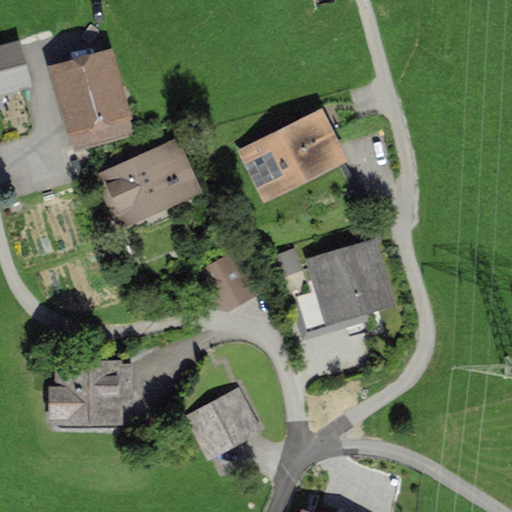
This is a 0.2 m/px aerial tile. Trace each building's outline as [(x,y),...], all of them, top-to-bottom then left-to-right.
[(0,90),(24,84),(14,47),(0,50),(0,90)] [(73,127),(79,147),(128,133),(123,113),(128,112),(112,56),(52,73),(68,128),(73,127)] [(268,191),(336,157),(317,119),(249,153),(268,191)] [(171,175),(184,170),(174,148),(104,180),(117,208),(123,206),(127,214),(178,191),(171,175)] [(362,243),(377,239),(373,223),(358,227),(362,243)] [(109,245),(114,258),(127,252),(121,240),(109,245)] [(320,291),(297,298),(307,332),(365,314),(362,302),(385,296),(371,248),(312,265),(320,291)] [(292,255),(273,262),(277,273),(296,266),(292,255)] [(230,257),(204,272),(224,306),(250,292),(230,257)] [(53,390),(52,414),(56,423),(62,427),(114,427),(114,394),(128,394),(128,369),(64,369),(64,390),(53,390)] [(254,426),(238,395),(191,420),(208,452),(254,426)]
